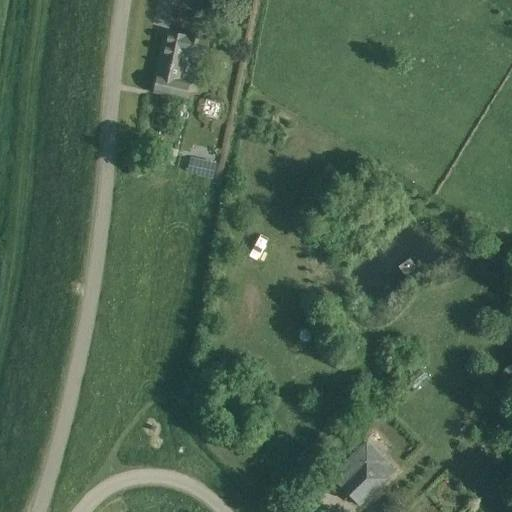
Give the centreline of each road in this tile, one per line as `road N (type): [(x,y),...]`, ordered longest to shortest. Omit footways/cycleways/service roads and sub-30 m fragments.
road 1 (unclassified): [(36,511),(84,327),(124,0)]
road 2 (unclassified): [(223,511),(193,487),(156,477),(109,487),(86,511)]
